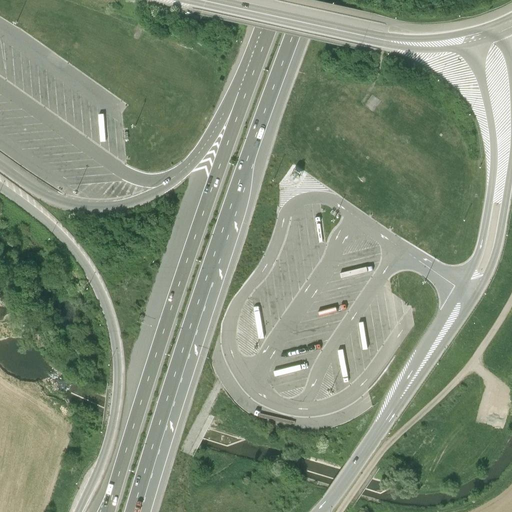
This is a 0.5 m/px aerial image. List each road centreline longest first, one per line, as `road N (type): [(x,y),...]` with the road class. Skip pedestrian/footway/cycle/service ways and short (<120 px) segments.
road 1 (motorway): [(243,94),(107,511)]
road 2 (motorway): [(0,188),(79,256),(110,311),(114,409),(78,511)]
road 3 (motorway): [(133,511),(226,220)]
road 4 (motorway): [(146,511),(219,279),(226,220)]
road 5 (unclassified): [(338,511),(385,445),(484,345),(511,297)]
road 6 (secondary): [(466,39),(403,43),(201,0)]
road 7 (secondary): [(319,511),(469,295)]
road 8 (secondary): [(466,39),(493,149),(469,295)]
road 9 (motorway): [(226,220),(306,0)]
road 10 (motorway): [(179,178),(127,204),(70,205),(0,161)]
road 11 (secondary): [(469,295),(493,258),(511,158)]
